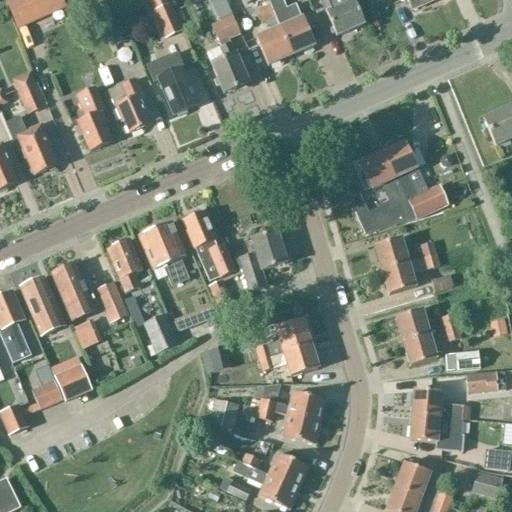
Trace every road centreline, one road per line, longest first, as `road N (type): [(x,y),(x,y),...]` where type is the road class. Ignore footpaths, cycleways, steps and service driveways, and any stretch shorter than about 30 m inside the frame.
road 1 (residential): [(327,511),(352,448),(358,396),(283,135)]
road 2 (tertiary): [(0,259),(283,135)]
road 3 (tertiary): [(283,135),(511,34)]
